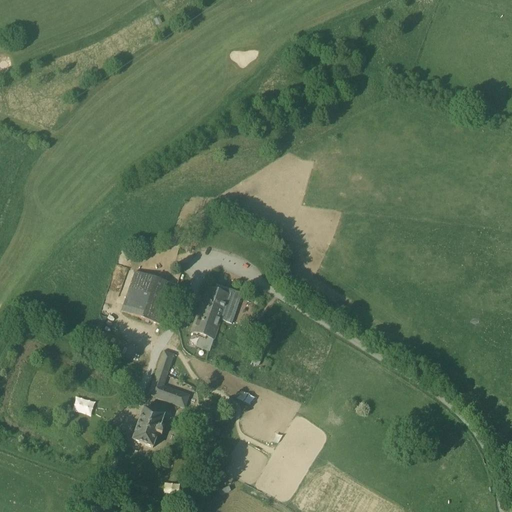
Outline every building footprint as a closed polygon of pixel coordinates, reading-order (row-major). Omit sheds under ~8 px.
[(177,285),(135,272),(122,313),(163,327),(177,285)] [(213,291),(207,289),(200,310),(195,308),(193,312),(199,314),(193,333),(204,337),(203,340),(199,339),(196,348),(209,352),(219,321),(232,326),(242,294),(215,285),(213,291)] [(156,372),(167,376),(174,356),(163,352),(156,372)] [(167,376),(156,372),(153,381),(148,396),(154,399),(166,403),(185,410),(187,402),(189,396),(171,390),(163,387),(167,376)] [(95,422),(100,407),(82,401),(77,415),(95,422)] [(162,416),(142,410),(137,425),(131,442),(151,449),(154,440),(157,441),(159,437),(160,437),(161,434),(162,432),(165,433),(167,427),(160,425),(162,416)]
